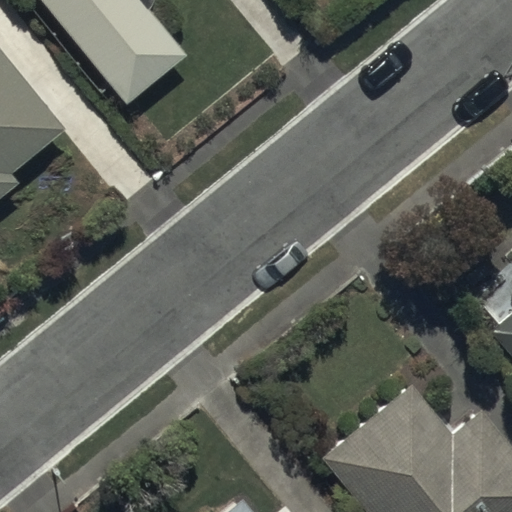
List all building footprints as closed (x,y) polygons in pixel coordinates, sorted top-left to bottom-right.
[(46,0),(115,85),(177,36),(148,0),(46,0)] [(55,107),(0,40),(0,171),(10,163),(1,152),(55,107)] [(511,240),(511,282),(479,312),(511,348),(511,240)] [(440,415),(402,367),(311,438),(369,511),(498,511),(511,501),(511,439),(473,390),(440,415)] [(256,511),(230,480),(190,511),(296,511),(295,509),(291,511),(256,511)]
